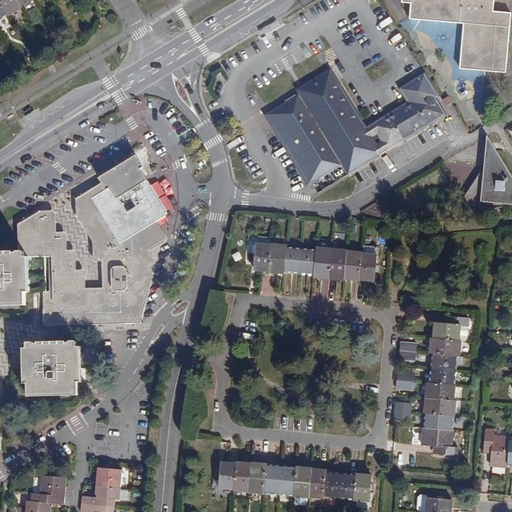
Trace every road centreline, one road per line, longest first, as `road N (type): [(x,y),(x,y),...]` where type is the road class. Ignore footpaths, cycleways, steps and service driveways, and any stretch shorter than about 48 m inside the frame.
road 1 (residential): [(226,356),(221,427),(385,444),(393,312),(235,293),(227,348)]
road 2 (residential): [(224,190),(262,203),(327,207),(355,200),(458,139)]
road 3 (residential): [(149,354),(100,408),(0,471)]
road 4 (tertiary): [(162,59),(106,83),(0,154)]
road 5 (residential): [(182,349),(159,511)]
road 6 (tertiary): [(0,169),(137,85)]
